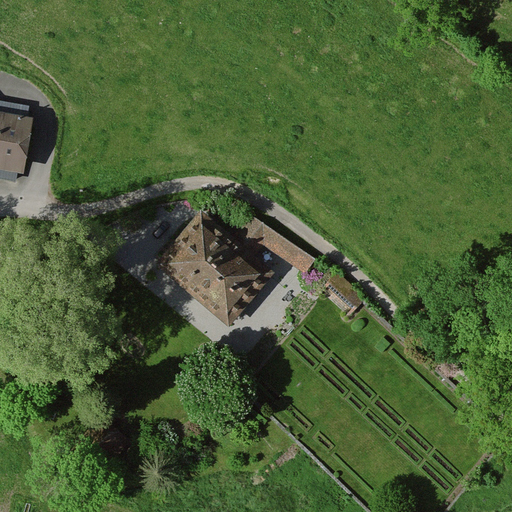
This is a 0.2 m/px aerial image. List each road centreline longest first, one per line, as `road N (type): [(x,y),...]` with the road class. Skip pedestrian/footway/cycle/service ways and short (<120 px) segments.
road 1 (track): [(511,420),(322,245),(255,200),(202,185),(114,208)]
road 2 (track): [(0,410),(68,511)]
